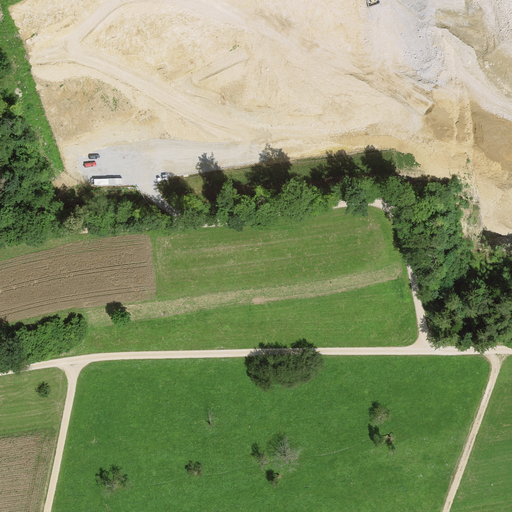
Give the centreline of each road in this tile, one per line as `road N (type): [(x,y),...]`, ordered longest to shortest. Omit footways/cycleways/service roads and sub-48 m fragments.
road 1 (track): [(426,351),(399,226),(375,201),(0,240)]
road 2 (track): [(511,351),(111,356),(0,371)]
road 3 (track): [(189,222),(155,197),(132,164),(136,154),(246,148),(249,130),(81,54),(77,40),(115,0)]
road 4 (track): [(445,511),(496,351)]
road 5 (track): [(46,511),(72,360)]
